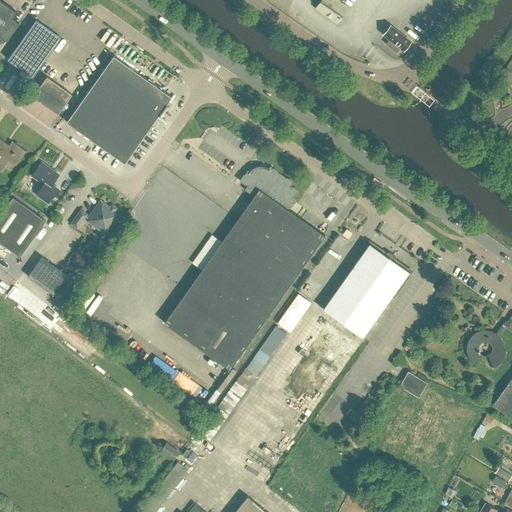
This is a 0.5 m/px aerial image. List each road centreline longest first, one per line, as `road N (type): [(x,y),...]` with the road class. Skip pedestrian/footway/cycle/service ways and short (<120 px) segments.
road 1 (unclassified): [(511,299),(204,86)]
road 2 (secondary): [(511,260),(225,59)]
road 3 (unclassified): [(204,86),(136,177),(118,179),(0,95)]
road 4 (unclassified): [(250,0),(334,58),(405,78)]
road 5 (unclassified): [(204,86),(84,0)]
road 6 (unclassified): [(511,173),(405,78)]
